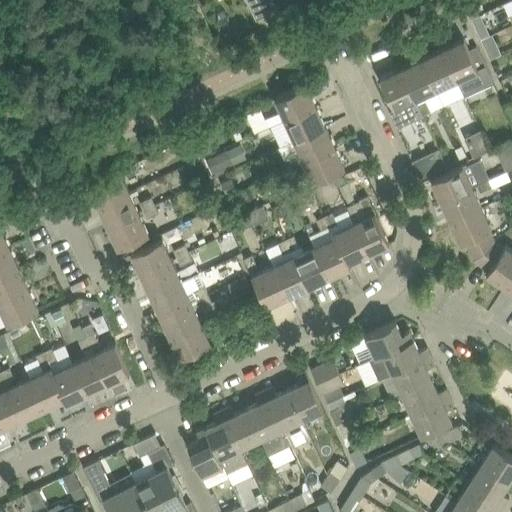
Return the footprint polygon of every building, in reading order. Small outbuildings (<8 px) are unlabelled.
[(250,0),(258,16),(256,17),(257,18),(277,8),(273,0),(250,0)] [(477,44),(470,48),(465,37),(443,47),(457,77),(459,82),(465,94),(494,81),(477,44)] [(457,77),(443,47),(422,56),(437,87),(457,77)] [(437,87),(422,56),(402,66),(416,97),(437,87)] [(402,66),(380,76),(395,106),(389,109),(397,127),(424,115),(423,113),(418,101),(416,97),(402,66)] [(306,81),(275,96),(285,117),(316,103),(306,81)] [(431,109),(426,97),(418,101),(423,113),(431,109)] [(325,124),(316,103),(285,117),(295,138),(325,124)] [(335,144),(325,124),(295,138),(304,158),(335,144)] [(466,136),(475,155),(491,147),(482,129),(466,136)] [(511,136),(496,145),(507,168),(511,166),(511,136)] [(345,166),(335,144),(304,158),(314,180),(345,166)] [(441,148),(413,161),(420,176),(448,163),(441,148)] [(226,149),(206,159),(212,173),(232,163),(226,149)] [(285,158),(288,166),(300,161),(296,153),(285,158)] [(467,162),(432,178),(442,199),(472,185),(477,183),(489,177),(479,158),(467,163),(467,162)] [(139,168),(136,160),(124,166),(128,174),(139,168)] [(304,168),(300,161),(288,166),(292,174),(304,168)] [(130,189),(128,186),(120,168),(89,182),(99,203),(130,189)] [(492,185),(489,177),(477,183),(480,191),(492,185)] [(451,220),(482,206),(472,185),(442,199),(451,220)] [(139,210),(130,189),(99,203),(108,224),(139,210)] [(373,206),(368,194),(360,198),(365,210),(373,206)] [(140,200),(144,208),(155,202),(152,195),(140,200)] [(159,210),(155,202),(144,208),(147,216),(159,210)] [(492,227),(482,206),(451,220),(461,241),(466,239),(474,258),(495,240),(489,228),(492,227)] [(149,231),(139,210),(108,224),(118,245),(149,231)] [(333,210),(325,214),(330,226),(338,222),(333,210)] [(375,211),(357,219),(354,221),(368,251),(390,242),(375,211)] [(330,226),(325,214),(317,218),(322,229),(330,226)] [(368,251),(354,221),(332,231),(334,235),(335,235),(348,261),(349,261),(368,251)] [(0,249),(10,245),(0,223),(0,249)] [(294,234),(286,237),(292,249),(299,245),(294,234)] [(335,235),(334,235),(315,244),(329,275),(351,265),(349,261),(348,261),(335,235)] [(162,237),(150,242),(132,251),(142,272),(172,258),(162,237)] [(292,249),(286,237),(278,241),(284,252),(292,249)] [(506,285),(511,275),(511,248),(505,244),(504,246),(495,240),(474,258),(489,268),(486,272),(506,285)] [(174,248),(177,255),(189,250),(185,242),(174,248)] [(329,275),(315,244),(294,254),(308,285),(329,275)] [(0,274),(20,265),(10,245),(0,249),(0,274)] [(189,250),(177,255),(181,263),(193,258),(189,250)] [(250,268),(258,264),(252,253),(244,256),(250,268)] [(308,285),(294,254),(273,263),(288,294),(308,285)] [(182,279),(172,258),(142,272),(151,293),(182,279)] [(288,294),(273,263),(252,273),(266,304),(288,294)] [(0,299),(29,286),(20,265),(0,274),(0,299)] [(245,275),(232,281),(238,294),(251,289),(245,275)] [(161,314),(191,299),(182,279),(151,293),(161,314)] [(193,289),(197,297),(208,291),(205,284),(193,289)] [(39,307),(29,286),(0,299),(0,303),(8,321),(39,307)] [(208,291),(197,297),(200,305),(212,299),(208,291)] [(201,320),(191,299),(161,314),(170,334),(201,320)] [(401,331),(396,318),(351,339),(361,361),(370,357),(369,356),(413,336),(409,327),(401,331)] [(211,341),(203,323),(201,320),(170,334),(180,356),(211,341)] [(228,334),(224,326),(212,331),(216,339),(228,334)] [(100,342),(95,331),(87,334),(92,346),(100,342)] [(92,346),(87,334),(79,338),(84,350),(92,346)] [(431,353),(427,344),(419,348),(413,336),(369,356),(370,357),(380,377),(393,371),(431,353)] [(130,371),(116,341),(94,351),(108,381),(130,371)] [(52,345),(44,349),(50,360),(58,357),(52,345)] [(50,360),(44,349),(36,352),(42,364),(50,360)] [(108,381),(94,351),(86,354),(73,360),(88,391),(108,381)] [(427,365),(435,362),(431,353),(393,371),(402,391),(433,377),(427,365)] [(344,380),(341,374),(333,355),(322,361),(333,385),(344,380)] [(88,391),(73,360),(54,369),(53,370),(65,396),(64,396),(66,401),(88,391)] [(333,385),(322,361),(311,366),(323,390),(333,385)] [(10,365),(2,369),(7,380),(15,377),(10,365)] [(53,370),(54,369),(52,365),(30,375),(44,406),(64,396),(65,396),(53,370)] [(323,407),(314,386),(306,368),(296,373),(300,380),(288,386),(302,416),(323,407)] [(44,406),(30,375),(9,385),(23,415),(44,406)] [(450,394),(446,385),(438,389),(433,377),(402,391),(412,412),(450,394)] [(302,416),(288,386),(276,391),(273,384),(264,388),(282,426),(302,416)] [(23,415),(9,385),(0,388),(0,419),(3,425),(23,415)] [(282,426),(264,388),(255,392),(259,399),(247,405),(268,452),(289,442),(282,426)] [(446,407),(454,403),(450,394),(412,412),(422,433),(452,419),(446,407)] [(347,417),(344,410),(352,406),(350,401),(341,404),(331,408),(337,422),(347,417)] [(261,436),(247,405),(235,411),(231,403),(222,407),(240,446),(261,436)] [(248,462),(240,446),(222,407),(214,411),(217,419),(205,424),(219,455),(220,455),(227,471),(248,462)] [(347,417),(337,422),(344,435),(354,431),(347,417)] [(462,433),(458,423),(444,429),(449,439),(462,433)] [(200,437),(188,442),(207,485),(229,475),(227,471),(220,455),(219,455),(205,424),(197,428),(200,437)] [(435,446),(449,439),(444,429),(431,436),(435,446)] [(145,499),(177,483),(168,464),(174,461),(164,441),(161,443),(155,431),(154,431),(154,432),(134,442),(140,454),(148,450),(157,469),(136,479),(145,499)] [(511,452),(494,441),(481,461),(509,479),(511,474),(511,452)] [(360,445),(350,450),(357,464),(367,459),(360,445)] [(409,446),(396,452),(400,462),(414,456),(409,446)] [(400,462),(396,452),(382,459),(387,469),(400,462)] [(104,496),(112,511),(118,511),(145,499),(136,479),(115,490),(98,457),(83,464),(100,499),(104,496)] [(338,476),(347,464),(338,458),(329,470),(338,476)] [(502,490),(509,479),(481,461),(469,480),(504,503),(509,495),(502,490)] [(330,489),(338,476),(329,470),(321,483),(330,489)] [(363,492),(371,480),(362,474),(354,486),(363,492)] [(504,503),(469,480),(456,499),(476,511),(487,511),(492,506),(499,511),(504,503)] [(86,493),(81,483),(71,489),(76,498),(86,493)] [(186,501),(177,483),(145,499),(151,511),(166,511),(178,506),(180,511),(197,511),(191,499),(186,501)] [(46,504),(42,496),(37,486),(27,491),(32,501),(33,500),(37,508),(46,504)] [(355,505),(363,492),(354,486),(345,499),(355,505)] [(302,491),(289,498),(294,507),(307,501),(302,491)] [(327,497),(318,502),(322,511),(331,511),(334,511),(327,497)] [(284,511),(294,507),(289,498),(275,504),(279,511),(284,511)] [(151,511),(145,499),(118,511),(151,511)] [(476,511),(456,499),(447,511),(476,511)] [(245,511),(241,503),(222,511),(245,511)]
